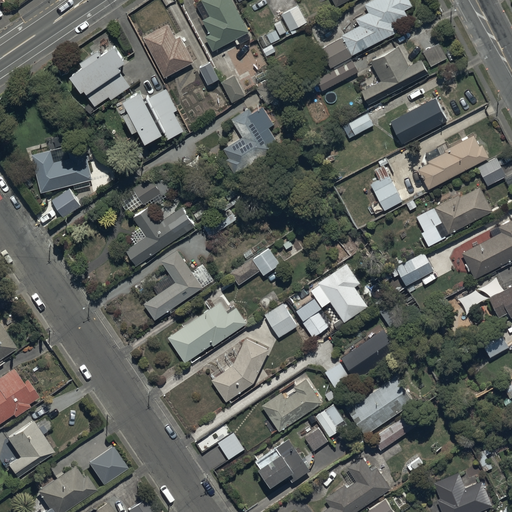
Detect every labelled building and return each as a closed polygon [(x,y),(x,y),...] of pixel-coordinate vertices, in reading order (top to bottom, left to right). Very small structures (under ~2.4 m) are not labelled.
[(233,0),(204,0),(210,12),(204,15),(212,31),(208,33),(215,46),(248,30),(233,0)] [(342,32),(344,34),(329,42),(339,61),(357,53),(355,50),(399,28),(395,20),(409,13),(406,7),(413,3),(411,0),(365,0),(370,9),(357,14),(361,22),(342,32)] [(308,19),(298,2),(282,11),(291,28),(308,19)] [(324,15),(292,31),(299,44),(331,28),(324,15)] [(170,21),(144,34),(165,74),(194,59),(181,34),(177,36),(170,21)] [(440,40),(422,50),(430,66),(448,57),(440,40)] [(99,46),(81,58),(84,63),(71,71),(84,89),(86,87),(88,90),(86,91),(96,105),(110,96),(112,99),(131,85),(120,69),(123,67),(121,63),(128,58),(116,41),(102,50),(99,46)] [(400,43),(371,57),(382,78),(362,88),(369,102),(432,71),(423,56),(410,63),(400,43)] [(360,69),(353,57),(317,76),(324,88),(360,69)] [(235,73),(222,79),(233,99),(246,92),(235,73)] [(276,74),(258,86),(268,102),(286,90),(276,74)] [(142,86),(125,94),(130,105),(125,108),(133,127),(140,123),(147,137),(165,128),(168,135),(184,127),(175,109),(178,107),(167,86),(146,95),(142,86)] [(437,96),(392,120),(403,142),(448,118),(437,96)] [(274,147),(269,137),(275,133),(259,106),(252,110),(250,106),(232,116),(244,135),(225,146),(230,155),(227,156),(235,170),(274,147)] [(375,122),(368,110),(350,120),(356,132),(375,122)] [(431,159),(419,165),(430,186),(490,153),(484,141),(481,143),(475,132),(446,146),(447,149),(430,158),(431,159)] [(70,149),(69,143),(33,152),(43,190),(75,182),(76,186),(91,182),(90,178),(94,177),(86,145),(70,149)] [(511,171),(508,174),(497,154),(476,165),(485,184),(505,174),(511,187),(511,171)] [(403,198),(385,163),(374,169),(378,177),(370,181),(385,208),(403,198)] [(129,210),(146,200),(148,204),(166,193),(165,190),(174,185),(167,174),(157,180),(153,173),(135,185),(135,187),(121,195),(129,210)] [(460,193),(459,191),(418,212),(426,227),(437,222),(443,233),(449,230),(493,207),(480,183),(460,193)] [(71,185),(53,197),(64,214),(82,202),(71,185)] [(133,235),(136,240),(127,246),(138,262),(197,222),(185,204),(161,218),(151,203),(135,214),(142,224),(134,229),(133,235)] [(230,208),(204,224),(210,233),(236,217),(230,208)] [(463,250),(468,261),(465,262),(469,269),(472,268),(476,274),(511,256),(511,216),(491,227),(494,233),(463,250)] [(282,260),(270,243),(232,269),(240,282),(262,267),(265,271),(282,260)] [(203,284),(202,283),(212,276),(203,262),(193,268),(179,246),(162,257),(171,272),(154,285),(158,291),(145,300),(157,316),(203,284)] [(425,250),(396,267),(407,286),(436,268),(425,250)] [(348,260),(319,278),(345,319),(369,302),(356,284),(361,281),(348,260)] [(511,282),(491,293),(501,314),(510,309),(511,312),(511,282)] [(296,293),(288,298),(295,310),(303,304),(296,293)] [(221,300),(169,334),(186,358),(214,340),(215,342),(247,321),(237,305),(228,311),(221,300)] [(285,300),(265,311),(279,335),(299,324),(285,300)] [(393,300),(381,307),(392,325),(404,318),(393,300)] [(0,356),(16,345),(0,321),(0,356)] [(400,346),(385,324),(342,354),(356,375),(400,346)] [(482,334),(490,353),(510,345),(502,326),(482,334)] [(233,362),(214,377),(228,398),(255,379),(270,346),(247,335),(233,362)] [(0,419),(12,411),(15,415),(30,403),(28,400),(38,393),(26,376),(23,379),(13,365),(0,374),(0,419)] [(262,400),(273,418),(266,422),(272,432),(279,427),(280,428),(323,399),(305,372),(262,400)] [(397,373),(348,405),(366,432),(415,399),(397,373)] [(511,395),(511,394),(511,375),(503,381),(511,395)] [(317,412),(330,434),(348,422),(336,401),(317,412)] [(374,435),(382,447),(417,423),(409,411),(374,435)] [(33,417),(7,436),(19,455),(8,462),(16,475),(55,449),(33,417)] [(301,428),(314,448),(326,440),(312,420),(301,428)] [(235,430),(219,440),(229,457),(245,447),(235,430)] [(274,480),(288,470),(293,478),(311,466),(289,435),(277,443),(280,448),(261,461),(274,480)] [(113,443),(88,459),(103,482),(128,465),(113,443)] [(487,445),(476,451),(485,468),(493,464),(487,453),(490,451),(487,445)] [(347,481),(327,495),(332,503),(320,510),(321,511),(351,511),(393,485),(378,463),(373,466),(364,452),(348,462),(358,478),(349,483),(347,481)] [(76,462),(38,488),(49,506),(42,511),(59,511),(97,487),(86,471),(83,475),(76,462)] [(438,496),(444,511),(469,511),(493,503),(484,477),(466,483),(460,469),(435,479),(441,495),(438,496)] [(156,511),(146,495),(128,507),(130,511),(156,511)] [(396,511),(386,496),(369,508),(371,511),(396,511)] [(117,511),(110,499),(94,509),(95,511),(117,511)] [(511,511),(511,505),(507,502),(499,511),(511,511)]
